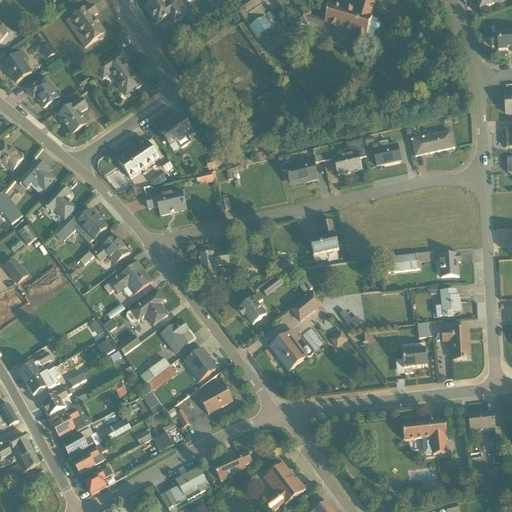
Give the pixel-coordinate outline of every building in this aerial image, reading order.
[(153,3),(145,8),(157,25),(167,17),(173,25),(184,18),(174,3),(169,6),(166,1),(163,2),(161,0),(152,0),(151,1),(153,3)] [(278,0),(256,0),(239,11),(258,41),(275,30),(271,24),(287,13),(278,0)] [(355,49),(363,52),(380,1),(377,0),(360,0),(355,16),(330,8),(324,26),(359,38),(355,49)] [(498,0),(475,0),(479,12),(501,5),(498,0)] [(98,15),(91,6),(66,24),(84,50),(105,35),(93,18),(98,15)] [(511,55),(511,54),(511,30),(511,33),(497,34),(498,37),(491,38),(491,49),(497,49),(498,52),(511,51),(511,55)] [(21,52),(2,66),(16,85),(35,71),(21,52)] [(130,62),(122,52),(96,70),(103,81),(111,76),(126,97),(141,87),(126,65),(130,62)] [(45,79),(27,92),(32,100),(35,98),(44,110),(51,104),(53,106),(61,101),(45,79)] [(89,110),(82,101),(57,118),(62,124),(64,123),(72,137),(87,126),(80,116),(89,110)] [(194,135),(183,118),(161,134),(170,148),(176,144),(181,151),(191,144),(188,139),(194,135)] [(451,133),(412,142),(415,158),(454,150),(451,133)] [(3,142),(0,146),(0,167),(1,166),(12,175),(25,159),(3,142)] [(130,181),(159,161),(162,164),(159,166),(165,174),(172,169),(162,156),(158,159),(146,143),(118,164),(130,181)] [(334,160),(338,177),(361,172),(359,162),(366,160),(362,143),(346,147),(348,157),(334,160)] [(373,148),(377,168),(401,163),(397,146),(388,148),(387,143),(379,144),(379,146),(373,148)] [(328,149),(321,150),(323,163),(331,162),(328,149)] [(323,163),(321,150),(313,152),(316,165),(323,163)] [(209,172),(221,166),(216,157),(205,162),(209,172)] [(286,168),(290,188),(317,182),(313,162),(286,168)] [(39,163),(19,185),(27,192),(30,189),(41,198),(55,182),(48,175),(50,173),(39,163)] [(198,186),(213,183),(212,176),(196,179),(198,186)] [(63,190),(45,208),(52,214),(54,213),(64,222),(75,210),(64,201),(69,195),(63,190)] [(159,208),(161,217),(185,212),(181,193),(159,198),(158,196),(146,199),(148,211),(159,208)] [(11,226),(22,218),(3,194),(0,196),(0,211),(3,215),(11,226)] [(89,246),(107,229),(90,212),(84,218),(80,214),(57,236),(64,243),(76,232),(89,246)] [(311,244),(315,264),(328,261),(327,256),(340,253),(334,224),(319,227),(322,242),(311,244)] [(38,240),(29,228),(19,235),(27,247),(38,240)] [(115,266),(129,255),(115,239),(94,257),(100,264),(108,258),(115,266)] [(14,254),(23,247),(19,242),(10,249),(14,254)] [(227,245),(197,249),(201,282),(219,280),(218,268),(230,267),(227,245)] [(94,259),(89,254),(79,262),(83,267),(94,259)] [(434,255),(391,262),(393,276),(421,271),(421,266),(435,264),(434,255)] [(459,257),(440,259),(441,280),(458,279),(457,266),(460,266),(459,257)] [(16,262),(5,270),(18,286),(29,277),(16,262)] [(137,265),(104,290),(112,300),(127,289),(133,297),(151,283),(137,265)] [(285,283),(281,278),(262,293),(266,298),(285,283)] [(313,290),(305,280),(297,285),(305,296),(313,290)] [(455,299),(455,293),(440,294),(441,308),(435,309),(436,319),(452,318),(451,312),(459,312),(458,299),(455,299)] [(159,294),(132,315),(138,324),(146,318),(153,328),(167,317),(159,306),(165,301),(159,294)] [(312,294),(290,311),(300,325),(323,307),(312,294)] [(259,295),(238,311),(241,315),(243,313),(254,326),(267,316),(259,305),(264,301),(259,295)] [(171,331),(159,340),(174,359),(187,349),(196,342),(181,323),(171,331)] [(430,326),(417,327),(419,340),(431,339),(430,326)] [(312,330),(302,339),(314,354),(324,345),(312,330)] [(287,337),(271,350),(289,372),(311,354),(293,332),(287,337)] [(451,345),(452,363),(470,362),(468,332),(441,334),(442,345),(451,345)] [(135,335),(119,347),(125,356),(142,344),(135,335)] [(341,335),(331,342),(336,350),(346,343),(341,335)] [(46,342),(49,347),(56,342),(53,338),(46,342)] [(203,351),(184,365),(201,388),(210,381),(206,376),(216,369),(203,351)] [(426,369),(425,351),(401,354),(403,376),(414,375),(413,370),(426,369)] [(120,373),(129,368),(120,352),(111,357),(120,373)] [(19,375),(26,387),(47,375),(42,368),(52,362),(48,355),(24,369),(26,371),(19,375)] [(148,372),(154,380),(170,368),(165,361),(148,372)] [(79,368),(65,375),(72,389),(86,382),(79,368)] [(151,394),(176,376),(170,368),(154,380),(146,387),(151,394)] [(51,382),(47,375),(26,387),(33,398),(46,390),(48,393),(50,392),(61,385),(57,379),(51,382)] [(215,387),(197,397),(207,416),(233,402),(225,386),(217,391),(215,387)] [(71,396),(68,390),(49,399),(50,402),(42,406),(49,418),(63,410),(65,413),(73,409),(67,398),(71,396)] [(165,412),(151,394),(143,400),(156,418),(165,412)] [(86,396),(75,402),(78,407),(88,401),(86,396)] [(17,424),(7,406),(0,410),(0,418),(2,422),(0,422),(0,432),(2,433),(17,424)] [(174,410),(166,416),(172,423),(179,418),(174,410)] [(60,424),(53,427),(59,439),(74,430),(77,435),(86,430),(76,412),(59,421),(60,424)] [(501,430),(494,431),(492,414),(469,417),(471,434),(479,433),(480,439),(491,437),(494,458),(489,459),(490,466),(497,465),(496,461),(504,460),(501,430)] [(125,420),(104,431),(110,441),(130,430),(125,420)] [(445,422),(403,426),(404,444),(422,442),(424,457),(448,455),(445,422)] [(33,453),(19,429),(4,437),(6,440),(0,442),(0,459),(1,461),(14,454),(18,461),(33,453)] [(63,446),(70,459),(94,445),(91,438),(93,437),(90,431),(63,446)] [(140,444),(152,439),(149,432),(137,437),(140,444)] [(74,465),(80,476),(105,462),(102,455),(107,452),(104,446),(82,458),(83,460),(74,465)] [(33,453),(18,461),(20,464),(9,470),(14,480),(40,466),(33,453)] [(212,468),(220,484),(233,478),(233,477),(246,470),(244,468),(252,464),(247,454),(239,458),(241,460),(238,462),(235,457),(212,468)] [(284,508),(304,492),(283,465),(264,480),(275,494),(264,502),(271,511),(274,511),(283,506),(284,508)] [(94,480),(85,485),(91,497),(105,490),(101,482),(113,477),(109,469),(93,477),(94,480)] [(209,491),(197,471),(177,483),(179,487),(160,498),(167,511),(182,511),(179,506),(188,501),(186,498),(198,492),(201,496),(209,491)] [(128,501),(123,504),(127,511),(131,511),(134,511),(128,501)] [(208,511),(202,502),(185,511),(208,511)] [(332,511),(325,503),(313,511),(332,511)]
